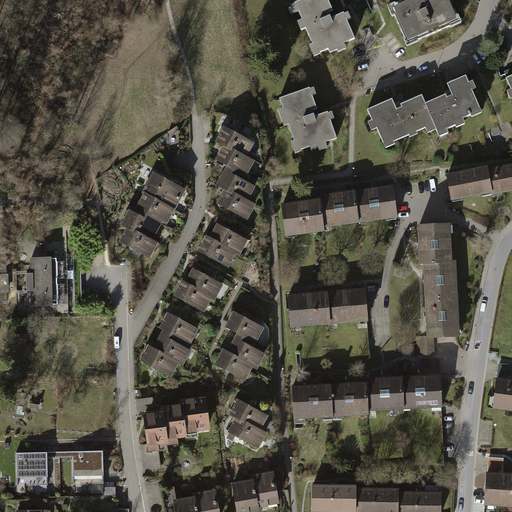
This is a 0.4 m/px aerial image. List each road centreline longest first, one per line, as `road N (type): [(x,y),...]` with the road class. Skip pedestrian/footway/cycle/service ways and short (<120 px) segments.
road 1 (residential): [(467,511),(480,357),(499,262),(511,240)]
road 2 (residential): [(194,112),(195,219),(139,320),(120,336)]
road 3 (residential): [(137,511),(120,336)]
road 4 (residential): [(486,0),(473,39),(455,56),(385,75)]
